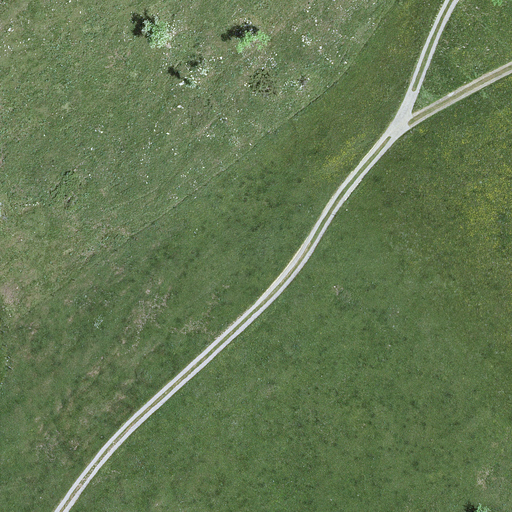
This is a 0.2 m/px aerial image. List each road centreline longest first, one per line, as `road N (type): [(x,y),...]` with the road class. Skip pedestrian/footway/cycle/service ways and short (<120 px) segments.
road 1 (track): [(57,511),(135,415),(295,261),(396,122),(450,0)]
road 2 (track): [(396,122),(511,64)]
